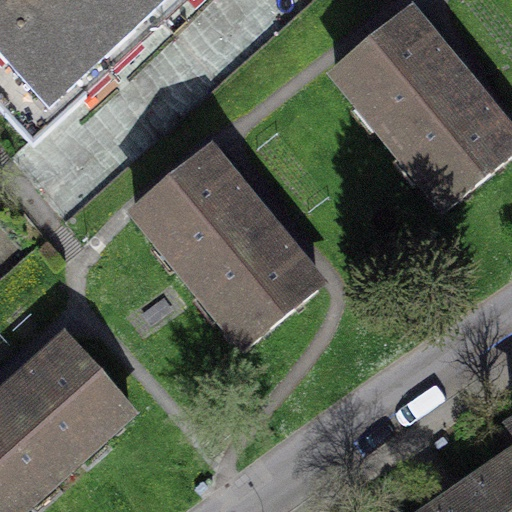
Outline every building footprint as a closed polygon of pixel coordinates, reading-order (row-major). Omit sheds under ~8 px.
[(199,0),(0,0),(0,150),(17,169),(199,0)] [(508,150),(387,10),(306,79),(426,220),(508,150)] [(313,291),(193,151),(111,220),(231,361),(313,291)] [(49,330),(0,376),(0,511),(14,511),(125,409),(49,330)] [(511,409),(485,428),(511,468),(511,409)] [(511,511),(511,470),(503,457),(420,511),(511,511)]
